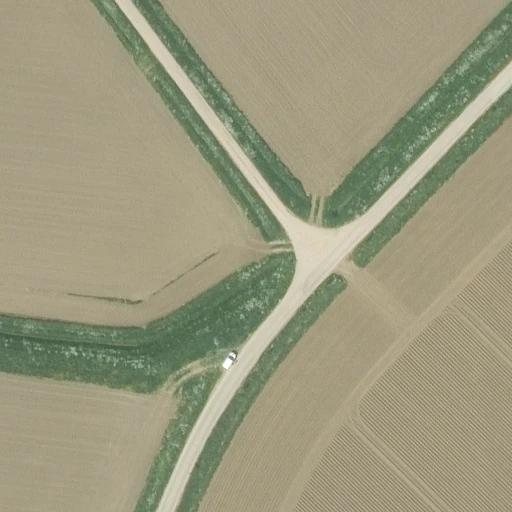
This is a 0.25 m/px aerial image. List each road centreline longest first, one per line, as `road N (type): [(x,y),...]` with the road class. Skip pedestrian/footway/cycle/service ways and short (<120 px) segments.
road 1 (unclassified): [(326,270),(118,0)]
road 2 (unclassified): [(169,511),(226,395),(326,270)]
road 3 (unclassified): [(326,270),(511,79)]
